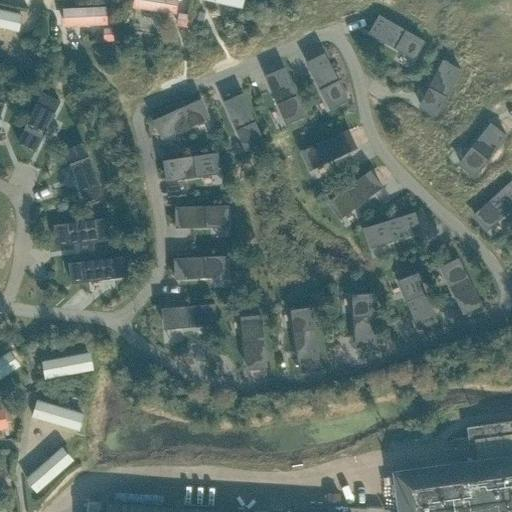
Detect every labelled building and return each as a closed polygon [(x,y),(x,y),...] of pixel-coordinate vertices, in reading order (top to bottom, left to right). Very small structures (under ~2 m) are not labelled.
[(194,9),(192,18),(204,20),(206,12),(194,9)] [(179,12),(177,24),(186,25),(188,13),(179,12)] [(511,419),(483,424),(468,426),(470,441),(485,438),(511,434),(511,419)] [(511,453),(511,434),(485,438),(488,457),(511,453)] [(511,511),(511,453),(488,457),(393,470),(398,508),(398,511),(511,511)] [(308,511),(109,499),(107,511),(308,511)]
